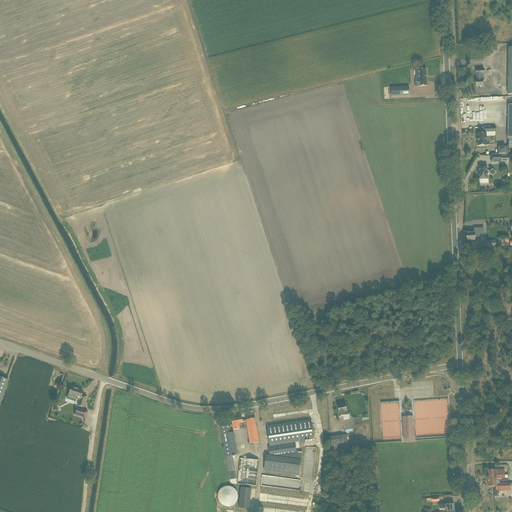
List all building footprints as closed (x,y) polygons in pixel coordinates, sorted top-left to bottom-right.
[(416,82),(415,82),(415,87),(419,87),(427,86),(426,70),(418,70),(418,75),(415,75),(416,82)] [(477,81),(475,81),(476,87),(483,87),(483,81),(484,81),(484,75),(485,75),(484,70),(476,70),(476,74),(477,81)] [(410,96),(409,87),(391,89),(392,97),(410,96)] [(506,147),(498,148),(499,154),(501,154),(511,154),(511,105),(510,105),(509,140),(508,140),(508,146),(507,147),(506,147)] [(478,134),(477,134),(478,146),(486,146),(486,140),(486,137),(486,133),(496,133),(496,127),(485,128),(478,128),(478,134)] [(508,162),(508,157),(501,157),(501,155),(500,155),(493,155),(493,156),(492,156),(492,162),(501,162),(501,163),(508,162)] [(479,166),(479,180),(487,179),(487,175),(488,175),(489,174),(489,172),(488,171),(487,171),(487,166),(479,166)] [(474,233),(466,234),(467,241),(475,241),(475,242),(480,242),(480,235),(484,235),(483,229),(474,229),(474,233)] [(0,414),(0,415),(38,428),(54,380),(49,379),(26,371),(17,368),(16,372),(19,373),(16,379),(18,380),(17,385),(16,385),(14,391),(12,399),(9,398),(6,405),(9,406),(7,412),(2,410),(0,414)] [(0,403),(0,404),(8,381),(0,377),(0,403)] [(68,395),(67,399),(75,402),(76,399),(79,400),(77,406),(83,408),(86,397),(81,395),(82,392),(76,390),(76,389),(71,387),(68,395)] [(346,405),(338,407),(339,412),(339,413),(338,413),(339,417),(340,417),(343,416),(344,420),(350,419),(349,415),(348,411),(347,411),(346,410),(346,405)] [(77,408),(74,415),(85,419),(88,412),(77,408)] [(413,417),(403,418),(404,440),(414,439),(413,417)] [(246,423),(250,444),(259,442),(255,419),(243,421),(242,418),(237,419),(237,418),(234,418),(234,419),(231,420),(232,425),(233,431),(240,429),(239,424),(246,423)] [(266,427),(269,445),(300,441),(301,444),(305,444),(305,440),(314,439),(311,420),(266,427)] [(50,501),(69,447),(0,422),(0,501),(30,511),(45,511),(48,506),(44,503),(46,498),(47,501),(50,501)] [(220,427),(228,472),(235,471),(233,456),(238,455),(234,433),(231,433),(230,425),(220,427)] [(342,436),(330,438),(333,454),(354,450),(353,443),(348,443),(346,435),(342,436)] [(269,457),(278,458),(287,457),(287,455),(297,454),(295,443),(268,447),(269,457)] [(299,476),(301,461),(278,458),(269,457),(266,457),(264,472),(299,476)] [(237,485),(256,487),(259,461),(240,459),(237,485)] [(496,481),(488,481),(488,487),(495,487),(496,491),(501,491),(510,490),(510,487),(510,483),(497,484),(496,481)] [(221,506),(236,506),(236,488),(221,487),(221,506)] [(248,509),(250,489),(240,488),(238,508),(248,509)] [(76,491),(64,491),(64,503),(76,503),(76,491)]
